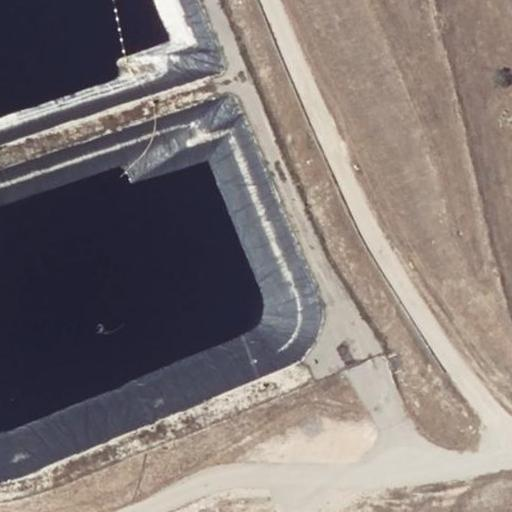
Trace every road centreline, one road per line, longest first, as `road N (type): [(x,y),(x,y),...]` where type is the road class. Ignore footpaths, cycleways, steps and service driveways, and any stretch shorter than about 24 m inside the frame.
road 1 (track): [(269,0),(364,226),(498,427),(511,434)]
road 2 (track): [(511,456),(320,480),(229,475),(139,511)]
